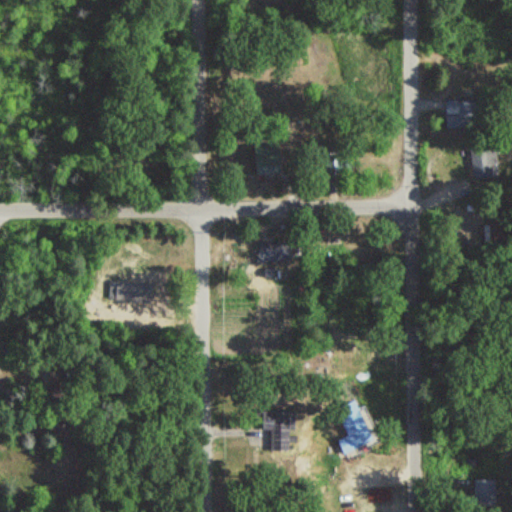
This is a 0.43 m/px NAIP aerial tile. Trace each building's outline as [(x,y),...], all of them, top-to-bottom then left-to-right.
[(466,99),(446,99),(446,131),(466,131),(466,99)] [(277,144),(249,144),(249,175),(277,175),(277,144)] [(473,148),(476,180),(496,178),(493,146),(473,148)] [(254,263),(280,263),(280,243),(254,243),(254,263)] [(107,275),(106,300),(148,303),(149,277),(107,275)] [(47,380),(66,380),(66,421),(48,421),(47,380)] [(334,408),(349,450),(357,447),(352,434),(364,429),(354,401),(334,408)]
